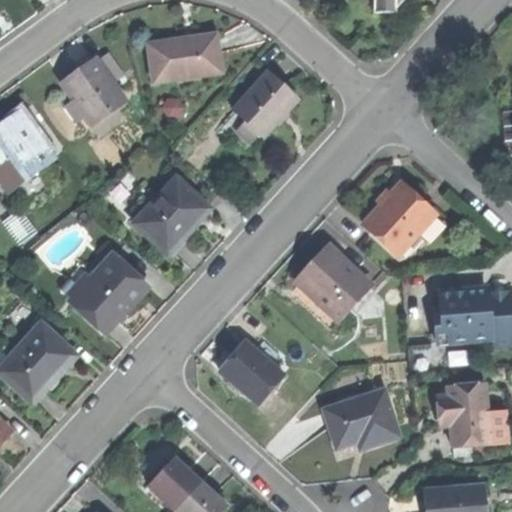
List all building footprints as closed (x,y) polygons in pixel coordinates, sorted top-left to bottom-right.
[(400,5),(403,0),(376,0),(377,0),(378,12),(399,9),(400,5)] [(149,45),(154,81),(222,71),(216,35),(180,40),(149,45)] [(77,75),(64,85),(75,99),(87,115),(93,123),(126,99),(96,60),(77,75)] [(260,133),(263,136),(280,118),(299,97),(270,70),(234,109),(246,120),(260,133)] [(78,122),(87,115),(75,99),(66,106),(78,122)] [(0,179),(6,187),(12,183),(21,176),(24,180),(41,168),(55,157),(20,109),(2,122),(6,129),(1,132),(0,133),(0,179)] [(249,144),(260,133),(246,120),(236,131),(249,144)] [(52,182),(41,168),(24,180),(21,176),(12,183),(25,202),(52,182)] [(135,221),(168,253),(186,235),(183,232),(188,228),(207,207),(177,177),(135,221)] [(367,221),(400,251),(420,229),(438,209),(406,179),(385,201),(367,221)] [(451,220),(438,209),(420,229),(432,240),(451,220)] [(299,282),(338,318),(371,283),(331,246),(314,265),(299,282)] [(69,304),(103,335),(126,311),(149,287),(115,255),(92,279),(73,299),(69,304)] [(67,294),(73,299),(92,279),(86,274),(67,294)] [(477,286),(467,287),(467,294),(491,292),(491,289),(490,285),(477,286)] [(435,320),(437,341),(493,335),(494,340),(511,338),(511,287),(491,289),(491,292),(467,294),(467,287),(438,290),(440,308),(441,319),(435,320)] [(0,368),(0,374),(32,405),(54,381),(78,356),(43,323),(0,368)] [(241,384),(263,402),(286,374),(245,340),(222,368),(241,384)] [(452,424),(453,444),(490,441),(487,409),(485,382),(448,385),(449,393),(451,414),(452,424)] [(331,429),(337,446),(364,437),(367,445),(400,434),(384,386),(324,407),(331,429)] [(439,415),(451,414),(449,393),(437,395),(439,415)] [(505,407),(487,409),(490,441),(508,440),(505,407)] [(446,425),(452,424),(451,414),(439,415),(439,425),(446,425)] [(0,442),(11,432),(0,421),(0,442)] [(491,453),(490,441),(453,444),(454,456),(463,455),(464,461),(474,460),(473,454),(491,453)] [(149,484),(176,510),(202,482),(187,469),(174,457),(149,484)] [(176,510),(178,511),(220,511),(227,505),(214,494),(202,482),(176,510)] [(484,511),(482,484),(425,488),(426,511),(484,511)]
